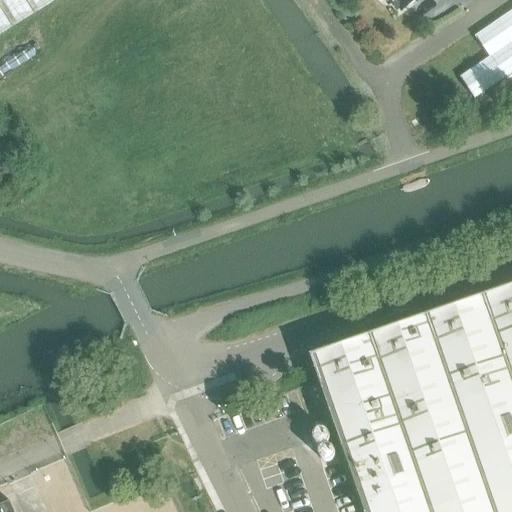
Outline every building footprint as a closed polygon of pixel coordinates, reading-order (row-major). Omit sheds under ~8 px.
[(401,12),(418,1),(419,0),(380,0),(383,2),(388,4),(392,4),(397,11),(399,9),(401,12)] [(474,100),(479,97),(511,74),(511,12),(475,38),(489,58),(459,78),(474,100)] [(0,123),(0,137),(13,129),(6,119),(0,123)] [(511,511),(511,288),(431,317),(313,358),(322,383),(328,401),(364,507),(365,511),(511,511)] [(13,511),(9,502),(0,506),(0,511),(13,511)]
